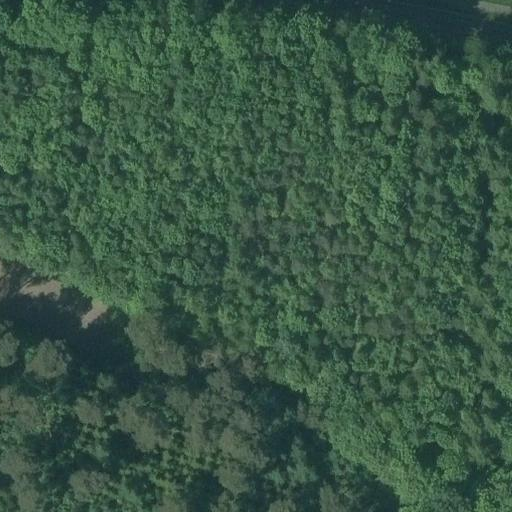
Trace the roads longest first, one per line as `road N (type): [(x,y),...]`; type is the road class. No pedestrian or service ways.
road 1 (tertiary): [(301,0),(511,30)]
road 2 (track): [(406,511),(334,357)]
